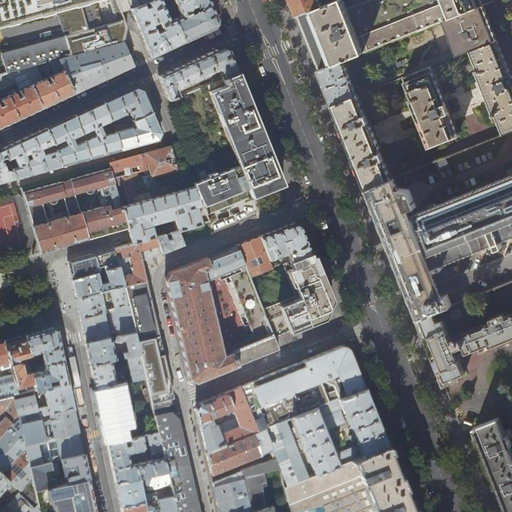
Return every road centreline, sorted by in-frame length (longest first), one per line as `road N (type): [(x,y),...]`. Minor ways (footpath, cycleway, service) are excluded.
road 1 (residential): [(109,511),(50,256),(125,235)]
road 2 (residential): [(327,197),(160,264),(155,278),(182,398)]
road 3 (residential): [(256,21),(0,139)]
road 4 (residential): [(182,398),(379,319)]
road 5 (secondary): [(455,511),(379,319)]
road 6 (secondary): [(327,197),(256,21)]
road 7 (secondary): [(379,319),(327,197)]
